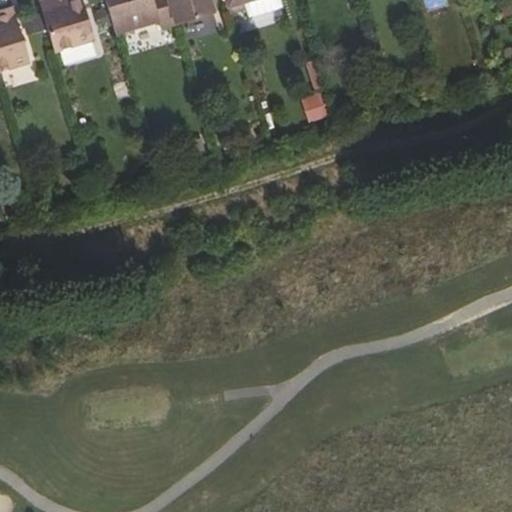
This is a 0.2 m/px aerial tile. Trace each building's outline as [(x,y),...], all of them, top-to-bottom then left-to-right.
[(68,0),(58,3),(57,0),(41,0),(40,0),(55,50),(95,38),(83,0),(68,0)] [(160,26),(173,22),(166,0),(104,0),(114,32),(157,19),(160,26)] [(166,0),(173,22),(211,11),(208,0),(166,0)] [(225,0),(229,11),(245,6),(242,0),(225,0)] [(502,19),(511,14),(511,0),(497,0),(495,1),(502,19)] [(0,9),(0,10),(2,16),(3,21),(0,21),(0,69),(31,60),(14,5),(0,9)] [(316,94),(298,100),(306,123),(324,117),(316,94)]
